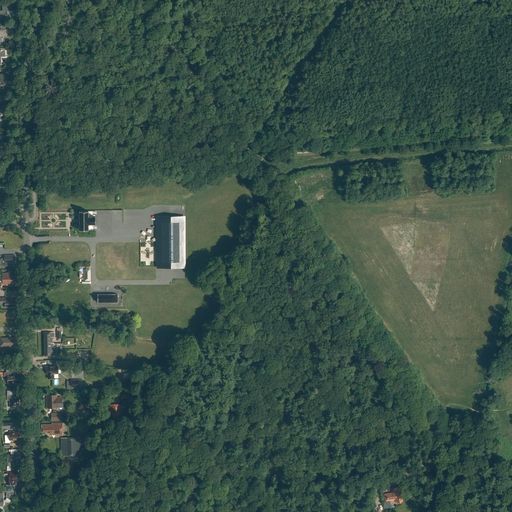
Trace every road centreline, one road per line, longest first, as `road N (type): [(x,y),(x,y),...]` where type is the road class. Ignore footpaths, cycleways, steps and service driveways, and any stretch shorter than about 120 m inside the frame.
road 1 (track): [(254,156),(454,460),(466,482),(464,506)]
road 2 (tertiary): [(34,511),(26,223)]
road 3 (tertiary): [(26,223),(25,72),(41,0)]
